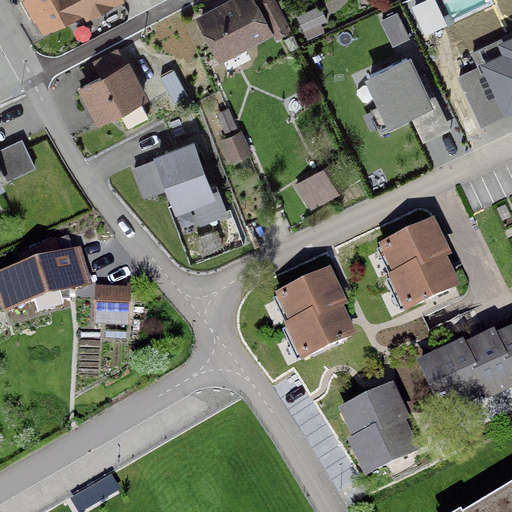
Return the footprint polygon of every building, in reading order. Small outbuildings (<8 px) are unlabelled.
[(28,0),(42,28),(78,9),(82,16),(83,16),(74,0),(28,0)] [(74,0),(83,16),(114,0),(74,0)] [(239,48),(266,33),(248,0),(237,0),(199,20),(216,54),(236,43),(239,48)] [(281,25),(284,24),(271,0),(258,0),(255,2),(274,38),(285,32),(281,25)] [(315,25),(324,21),(318,7),(295,18),(305,40),(320,33),(315,25)] [(507,103),(511,100),(511,45),(486,57),(507,103)] [(432,100),(408,50),(362,72),(386,122),(432,100)] [(83,105),(89,102),(99,120),(117,111),(125,127),(146,116),(138,100),(140,99),(116,52),(93,64),(100,77),(82,87),(84,91),(77,94),(83,105)] [(171,71),(158,78),(172,104),(185,97),(171,71)] [(231,161),(246,154),(237,134),(222,141),(231,161)] [(32,168),(19,141),(5,147),(18,175),(32,168)] [(191,147),(146,164),(157,192),(166,188),(173,206),(209,192),(191,147)] [(389,282),(443,257),(430,227),(382,250),(392,271),(386,274),(389,282)] [(73,255),(57,260),(52,243),(18,259),(22,271),(2,277),(11,308),(32,303),(35,314),(61,306),(60,302),(68,302),(68,291),(83,287),(73,255)] [(405,310),(453,288),(439,260),(444,257),(443,257),(389,282),(385,284),(389,292),(395,289),(405,310)] [(286,331),(340,306),(326,276),(278,299),(288,320),(282,323),(286,331)] [(107,301),(96,300),(95,320),(125,321),(126,291),(108,291),(107,301)] [(301,359),(349,337),(336,309),(340,306),(286,331),(281,333),(285,341),(291,338),(301,359)] [(511,333),(494,342),(492,337),(463,351),(461,347),(420,366),(434,395),(445,390),(454,409),(482,396),(484,400),(511,386),(511,333)] [(413,453),(399,424),(403,422),(389,392),(341,414),(354,443),(350,445),(364,476),(413,453)] [(111,474),(70,497),(78,510),(118,487),(111,474)] [(511,511),(511,481),(460,511),(511,511)]
